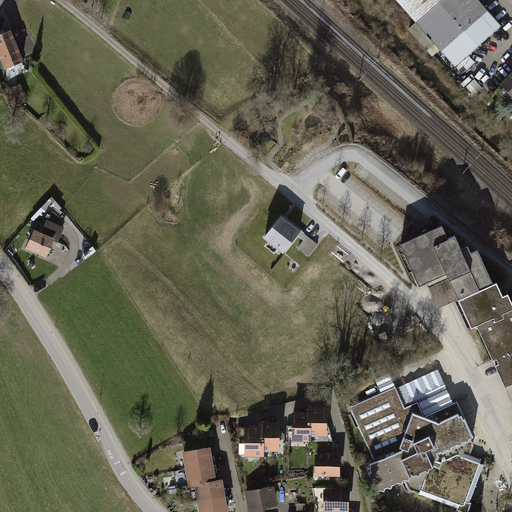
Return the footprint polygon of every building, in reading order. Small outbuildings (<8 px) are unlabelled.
[(396,0),(416,22),(441,0),(396,0)] [(501,26),(477,0),(441,0),(416,22),(455,67),(501,26)] [(0,36),(0,52),(6,70),(25,63),(14,31),(0,36)] [(510,108),(511,105),(511,71),(493,91),(510,108)] [(13,109),(28,103),(22,87),(6,93),(13,109)] [(267,238),(285,251),(301,231),(283,218),(267,238)] [(44,221),(26,251),(46,261),(64,230),(44,221)] [(412,284),(439,272),(451,297),(487,280),(472,247),(457,253),(447,232),(441,234),(436,223),(393,243),(412,284)] [(276,257),(263,250),(257,259),(270,267),(276,257)] [(496,294),(489,279),(487,280),(451,297),(465,328),(471,325),(486,357),(490,356),(493,362),(488,364),(498,385),(511,378),(511,302),(507,304),(501,291),(496,294)] [(437,369),(395,388),(405,408),(418,402),(424,417),(453,404),(437,369)] [(511,383),(503,388),(511,406),(511,383)] [(399,448),(413,413),(424,417),(418,402),(405,408),(395,388),(350,407),(375,462),(403,450),(399,448)] [(421,491),(459,505),(457,510),(461,511),(467,511),(470,504),(465,502),(481,460),(470,456),(474,446),(471,439),(474,438),(457,402),(453,404),(424,417),(413,413),(399,448),(403,450),(375,462),(370,464),(373,471),(370,472),(379,492),(405,481),(409,491),(420,495),(421,491)] [(324,407),(305,408),(305,412),(305,437),(324,436),(324,407)] [(305,437),(305,412),(288,413),(288,442),(305,442),(305,437)] [(275,423),(257,423),(257,428),(257,452),(276,452),(275,423)] [(257,452),(257,428),(240,428),(240,458),(257,458),(257,452)] [(210,448),(185,452),(188,469),(213,465),(210,448)] [(339,476),(339,455),(316,455),(316,476),(339,476)] [(213,465),(188,469),(191,487),(198,486),(216,483),(213,465)] [(216,483),(198,486),(201,502),(226,498),(224,482),(216,483)] [(264,511),(264,510),(277,507),(273,486),(245,491),(248,511),(264,511)] [(347,511),(348,489),(325,489),(325,511),(347,511)] [(228,511),(226,498),(201,502),(202,511),(228,511)]
